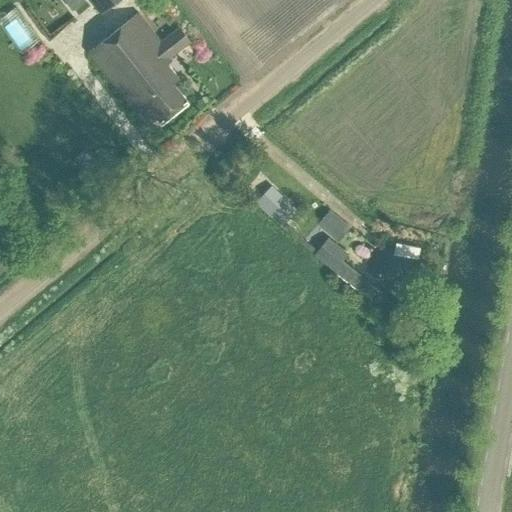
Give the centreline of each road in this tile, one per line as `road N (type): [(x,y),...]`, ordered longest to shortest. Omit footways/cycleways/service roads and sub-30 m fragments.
road 1 (unclassified): [(370,0),(0,309)]
road 2 (tertiary): [(485,511),(511,363)]
